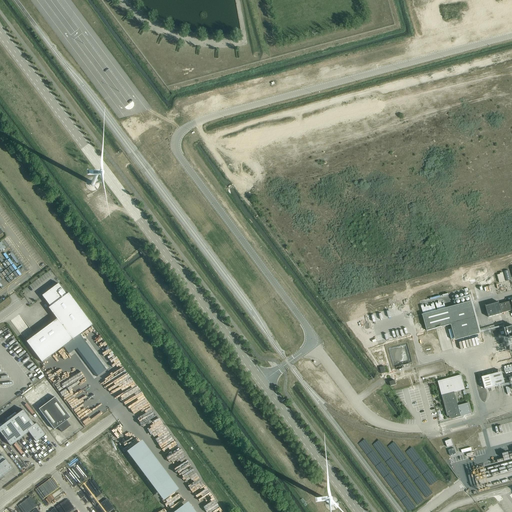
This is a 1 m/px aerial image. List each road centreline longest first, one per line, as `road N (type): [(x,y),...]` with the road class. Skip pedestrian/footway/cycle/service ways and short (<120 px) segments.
road 1 (unclassified): [(261,381),(311,337),(181,158),(177,133),(214,115),(511,35)]
road 2 (unclassified): [(261,381),(0,31)]
road 3 (unclassified): [(359,511),(261,381)]
road 4 (unknown): [(21,301),(25,307),(10,321),(49,371),(94,341)]
road 5 (unclassified): [(0,503),(112,419)]
